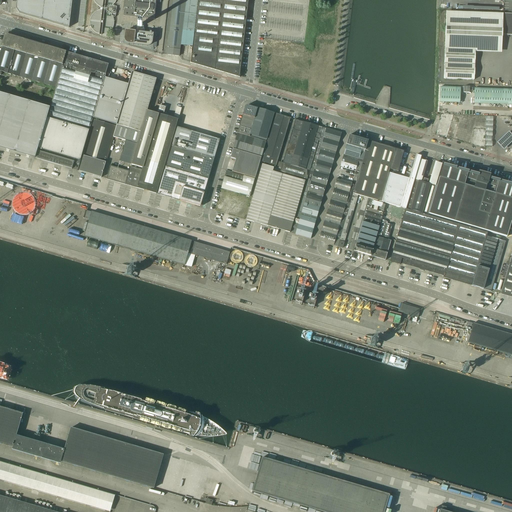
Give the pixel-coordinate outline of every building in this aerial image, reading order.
[(16,0),(16,8),(19,13),(66,27),(69,27),(69,25),(72,0),(16,0)] [(114,34),(116,0),(94,0),(100,9),(91,15),(90,27),(92,30),(95,31),(97,34),(102,34),(103,33),(114,34)] [(154,20),(156,0),(124,0),(123,16),(154,20)] [(172,0),(167,54),(167,55),(179,56),(180,45),(185,0),(172,0)] [(188,0),(186,24),(195,25),(193,46),(191,63),(222,72),(227,74),(239,77),(241,62),(242,55),(244,35),(245,29),(247,9),(248,2),(248,0),(188,0)] [(284,25),(287,23),(287,20),(287,13),(283,15),(287,15),(287,17),(282,17),(281,12),(287,12),(287,7),(286,5),(284,5),(284,6),(280,6),(276,8),(277,9),(275,9),(270,12),(274,12),(275,16),(271,18),(273,21),(275,21),(275,19),(277,24),(281,23),(281,25),(284,25)] [(502,17),(446,14),(444,79),(474,80),(475,49),(501,50),(502,35),(511,35),(511,13),(502,13),(502,17)] [(125,31),(125,38),(124,39),(125,39),(125,40),(125,41),(126,42),(126,43),(127,43),(128,43),(128,44),(133,44),(133,45),(134,44),(137,45),(138,45),(142,45),(142,46),(142,45),(147,46),(148,46),(149,46),(149,45),(150,45),(151,44),(151,43),(152,43),(152,42),(153,34),(148,33),(144,33),(144,32),(143,33),(139,32),(135,32),(135,31),(134,32),(131,31),(130,31),(125,31)] [(56,87),(66,53),(66,52),(5,34),(1,47),(2,47),(0,53),(0,71),(2,72),(4,72),(4,73),(8,74),(8,73),(56,87)] [(50,108),(47,117),(89,130),(93,118),(116,125),(128,85),(104,78),(105,75),(110,76),(111,73),(106,71),(108,65),(94,61),(80,57),(66,53),(56,87),(50,108)] [(116,126),(113,137),(137,144),(147,111),(156,79),(151,77),(132,72),(128,85),(116,125),(116,126)] [(460,88),(440,87),(439,102),(459,103),(460,88)] [(0,128),(10,96),(0,92),(0,128)] [(10,96),(0,128),(0,145),(15,150),(30,102),(10,96)] [(30,102),(15,150),(34,156),(34,158),(35,158),(47,117),(50,108),(30,102)] [(257,108),(247,105),(245,106),(237,133),(265,142),(266,140),(250,135),(257,108)] [(266,140),(274,113),(257,108),(250,135),(266,140)] [(156,194),(178,119),(173,118),(158,114),(147,111),(137,144),(131,165),(135,166),(134,168),(136,168),(137,166),(142,168),(142,170),(137,188),(156,194)] [(441,112),(435,134),(450,138),(453,128),(451,127),(454,116),(441,112)] [(290,118),(275,114),(261,162),(276,166),(290,118)] [(77,171),(89,130),(47,117),(35,158),(63,166),(63,164),(72,167),(72,169),(77,171)] [(94,120),(79,171),(101,178),(113,137),(116,126),(94,120)] [(295,120),(283,163),(310,171),(311,168),(316,149),(318,141),(322,128),(303,122),(295,120)] [(218,147),(220,139),(216,139),(196,133),(176,127),(171,146),(214,158),(216,151),(218,147)] [(339,143),(341,133),(326,129),(323,138),(339,143)] [(511,134),(508,131),(496,142),(503,150),(511,141),(511,134)] [(261,157),(265,142),(237,133),(233,149),(261,157)] [(365,150),(368,141),(349,135),(346,145),(362,149),(365,150)] [(336,152),(339,143),(323,138),(322,142),(318,141),(316,149),(320,150),(320,148),(336,152)] [(409,179),(389,173),(390,169),(398,172),(404,151),(368,141),(365,150),(356,181),(353,194),(358,195),(364,197),(369,198),(386,203),(405,209),(406,209),(414,179),(421,156),(416,155),(409,179)] [(346,145),(343,157),(358,161),(362,149),(346,145)] [(208,179),(214,158),(171,146),(165,166),(208,179)] [(230,157),(230,158),(235,159),(232,172),(255,178),(261,157),(233,149),(230,157)] [(317,160),(320,150),(316,149),(311,168),(314,169),(317,160)] [(362,149),(358,161),(355,171),(353,180),(356,181),(365,150),(362,149)] [(332,164),(335,155),(320,150),(317,160),(332,164)] [(343,157),(340,166),(355,171),(358,161),(343,157)] [(330,174),(332,164),(317,160),(314,169),(330,174)] [(307,180),(310,171),(283,163),(279,162),(277,167),(281,168),(280,172),(307,180)] [(267,226),(278,188),(282,174),(272,171),(273,168),(262,164),(257,182),(246,220),(267,226)] [(507,237),(511,219),(511,185),(499,182),(500,179),(490,176),(490,175),(482,172),(481,174),(468,170),(467,173),(444,166),(444,164),(443,164),(428,214),(507,237)] [(125,185),(129,171),(110,166),(106,179),(116,182),(116,180),(119,181),(119,183),(125,185)] [(159,187),(157,194),(165,196),(170,198),(195,205),(200,207),(202,202),(205,189),(206,186),(208,179),(165,166),(162,176),(159,187)] [(353,180),(355,171),(340,166),(337,176),(353,180)] [(136,168),(134,168),(130,167),(129,171),(125,185),(137,188),(142,170),(136,168)] [(222,185),(221,189),(250,198),(255,179),(232,172),(226,170),(225,175),(224,177),(223,179),(222,185)] [(302,212),(304,203),(307,193),(308,191),(311,181),(314,172),(310,171),(307,180),(298,211),(302,212)] [(326,186),(329,176),(314,172),(311,181),(326,186)] [(305,181),(282,174),(278,188),(267,226),(290,233),(305,181)] [(349,192),(352,183),(336,178),(334,188),(349,192)] [(427,215),(436,186),(427,183),(428,180),(424,179),(423,182),(420,181),(414,179),(406,209),(427,215)] [(346,204),(343,214),(346,215),(353,194),(356,181),(353,180),(352,183),(349,192),(346,202),(346,204)] [(323,195),(326,186),(311,181),(308,191),(323,195)] [(0,193),(31,201),(33,192),(0,183),(0,193)] [(346,202),(349,192),(334,188),(331,197),(346,202)] [(320,207),(323,198),(307,193),(304,203),(320,207)] [(336,235),(333,245),(338,247),(339,241),(344,242),(358,195),(353,194),(346,215),(343,227),(339,226),(336,235)] [(356,244),(369,198),(364,197),(348,249),(354,251),(356,244)] [(371,256),(381,220),(386,203),(369,198),(356,244),(354,251),(371,256)] [(330,200),(327,209),(343,214),(346,204),(330,200)] [(317,217),(320,207),(304,203),(302,212),(317,217)] [(387,204),(384,214),(402,220),(405,209),(387,204)] [(340,224),(343,214),(327,209),(324,219),(340,224)] [(472,286),(486,236),(488,232),(427,215),(406,209),(405,209),(390,262),(400,265),(400,263),(420,269),(419,270),(423,271),(424,270),(443,276),(443,277),(472,286)] [(85,210),(83,218),(89,220),(91,212),(87,211),(85,210)] [(191,241),(91,212),(89,220),(84,236),(184,266),(184,265),(188,253),(191,241)] [(297,214),(292,233),(291,233),(310,239),(316,219),(297,214)] [(389,241),(390,240),(388,239),(389,233),(392,234),(394,226),(386,224),(386,222),(381,220),(371,256),(385,260),(391,241),(389,241)] [(336,235),(339,226),(324,222),(321,231),(336,235)] [(321,231),(318,241),(333,245),(336,235),(321,231)] [(505,242),(486,236),(472,286),(491,291),(505,242)] [(230,252),(194,242),(191,254),(195,255),(226,264),(230,252)] [(500,291),(500,293),(501,293),(500,294),(511,297),(511,250),(511,251),(511,255),(511,258),(505,279),(501,291),(500,291)] [(191,254),(188,253),(184,265),(191,267),(195,255),(191,254)] [(505,279),(511,258),(509,257),(507,262),(506,261),(502,278),(505,279)] [(420,310),(402,304),(401,304),(398,312),(399,312),(410,315),(409,317),(413,318),(414,316),(417,318),(420,310)] [(471,332),(467,343),(511,355),(511,334),(473,323),(471,332)] [(0,406),(0,443),(12,447),(13,447),(12,449),(41,458),(45,444),(16,435),(22,413),(0,406)] [(45,444),(41,458),(60,464),(61,461),(95,471),(112,476),(153,488),(163,455),(71,427),(64,449),(45,444)] [(262,458),(252,491),(323,511),(383,511),(389,495),(262,458)] [(18,467),(0,461),(0,480),(13,484),(18,467)] [(109,511),(115,495),(18,467),(13,484),(108,511),(109,511)] [(56,511),(0,495),(0,511),(56,511)]
